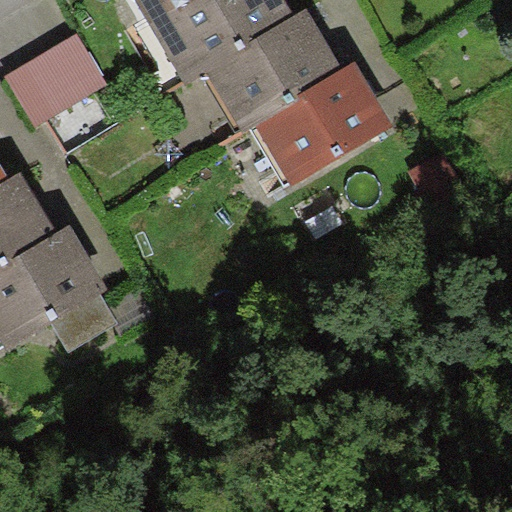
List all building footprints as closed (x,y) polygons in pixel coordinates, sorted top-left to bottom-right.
[(157,0),(194,58),(210,48),(283,2),(281,0),(157,0)] [(249,109),(256,105),(333,56),(297,0),(286,0),(283,2),(210,48),(249,109)] [(73,23),(1,65),(29,113),(101,72),(73,23)] [(344,49),(333,56),(256,105),(295,165),(383,110),(344,49)] [(0,167),(0,255),(52,223),(13,160),(0,167)] [(52,223),(0,255),(0,314),(10,331),(98,276),(61,218),(52,223)]
